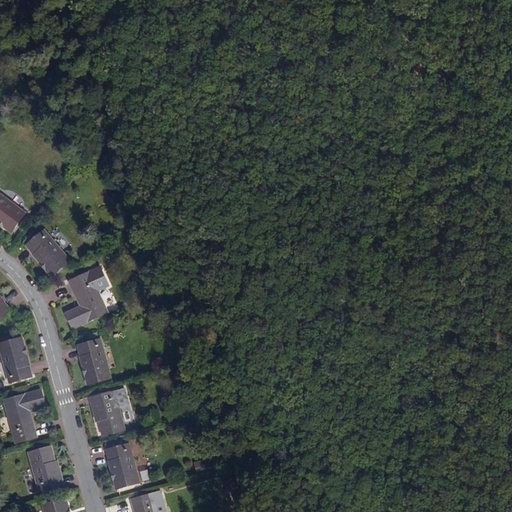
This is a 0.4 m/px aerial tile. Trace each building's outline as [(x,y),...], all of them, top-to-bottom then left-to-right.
[(82,3),(80,0),(67,0),(75,9),(82,3)] [(0,195),(0,223),(12,232),(24,213),(0,195)] [(27,245),(52,275),(69,261),(44,231),(27,245)] [(69,282),(79,307),(66,313),(74,329),(108,312),(89,273),(69,282)] [(0,319),(10,311),(0,299),(0,319)] [(0,344),(0,350),(9,383),(31,378),(20,339),(0,344)] [(77,346),(87,384),(109,379),(99,340),(77,346)] [(3,400),(14,443),(36,437),(29,411),(44,407),(40,390),(3,400)] [(113,393),(94,398),(100,419),(97,420),(101,437),(124,432),(113,393)] [(100,419),(94,398),(90,399),(96,420),(97,420),(100,419)] [(106,450),(116,489),(138,483),(128,445),(106,450)] [(39,492),(57,487),(52,465),(55,465),(50,448),(29,453),(39,492)] [(196,472),(209,470),(207,462),(195,464),(196,472)] [(52,465),(57,487),(61,486),(56,464),(55,465),(52,465)] [(147,470),(139,473),(142,482),(150,480),(147,470)] [(130,500),(133,511),(157,511),(153,494),(130,500)] [(68,511),(65,499),(43,506),(44,511),(68,511)]
